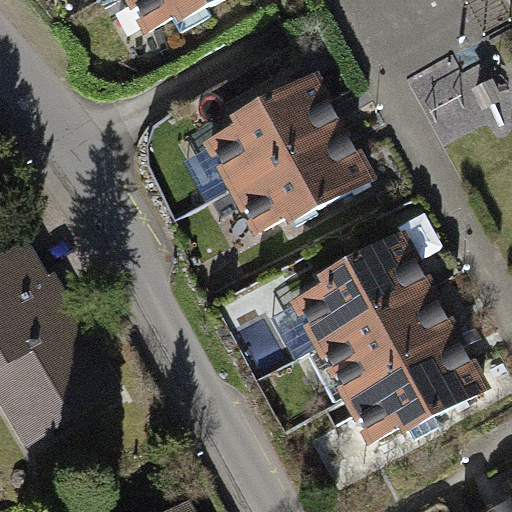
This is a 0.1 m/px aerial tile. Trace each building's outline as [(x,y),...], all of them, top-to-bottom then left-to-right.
[(132,0),(150,32),(173,19),(181,33),(209,18),(205,10),(224,0),(132,0)] [(511,20),(499,0),(466,0),(485,34),(511,20)] [(341,132),(307,72),(294,79),(300,88),(260,110),(258,106),(237,118),(243,128),(212,145),(236,189),(341,132)] [(341,132),(236,189),(260,233),(290,217),(296,228),(317,216),(315,212),(369,183),(341,132)] [(428,291),(400,240),(347,268),(345,264),(323,276),(330,288),(299,304),(323,348),(428,291)] [(25,251),(0,265),(0,369),(11,363),(51,430),(116,393),(66,307),(59,311),(25,251)] [(428,291),(323,348),(350,398),(456,341),(428,291)] [(456,341),(350,398),(374,443),(404,426),(407,432),(410,433),(414,440),(439,427),(435,419),(483,393),(456,341)]
